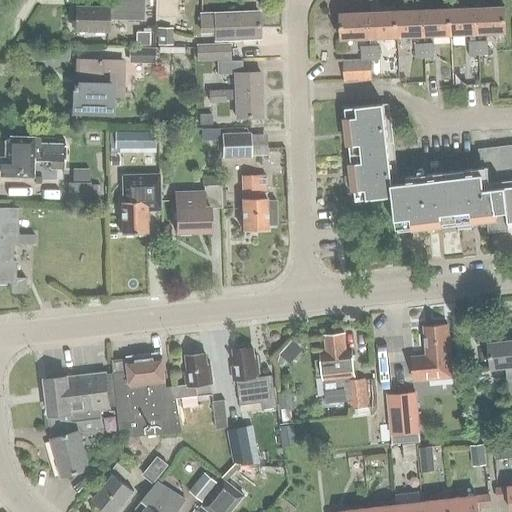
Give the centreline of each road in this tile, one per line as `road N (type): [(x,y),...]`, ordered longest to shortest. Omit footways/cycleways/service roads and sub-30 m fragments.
road 1 (secondary): [(0,332),(306,300)]
road 2 (residential): [(306,300),(294,11),(300,0)]
road 3 (secondary): [(306,300),(511,276)]
